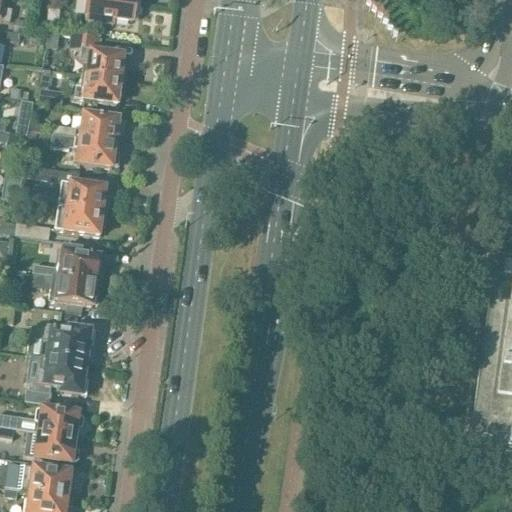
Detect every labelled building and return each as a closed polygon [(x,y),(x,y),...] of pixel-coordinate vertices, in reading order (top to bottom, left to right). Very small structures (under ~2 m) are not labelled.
[(0,0),(0,23),(9,25),(11,13),(0,10),(0,0)] [(87,0),(85,19),(88,19),(87,25),(102,27),(103,22),(132,26),(132,23),(136,19),(137,11),(134,7),(135,4),(133,4),(133,0),(87,0)] [(33,23),(32,33),(45,34),(46,24),(33,23)] [(22,36),(24,26),(14,24),(12,34),(22,36)] [(8,35),(6,45),(19,47),(21,37),(8,35)] [(86,80),(123,86),(125,72),(122,72),(122,69),(123,60),(98,57),(99,44),(72,40),(70,54),(81,56),(79,67),(88,69),(86,80)] [(42,74),(37,106),(60,110),(62,95),(47,93),(50,75),(42,74)] [(123,86),(86,80),(85,92),(75,91),(74,103),(116,109),(117,101),(118,101),(118,99),(121,99),(123,86)] [(0,101),(20,104),(21,96),(0,91),(0,101)] [(32,107),(21,105),(15,137),(26,139),(32,107)] [(65,132),(64,141),(114,148),(116,138),(122,139),(124,127),(118,126),(118,124),(116,123),(117,117),(84,112),(81,134),(65,132)] [(30,135),(41,137),(42,128),(31,127),(30,135)] [(114,148),(64,141),(52,140),(50,154),(69,156),(70,152),(78,153),(76,168),(111,173),(111,171),(117,171),(118,159),(113,158),(114,148)] [(37,163),(25,161),(24,170),(36,172),(37,163)] [(23,173),(6,171),(2,203),(18,206),(23,173)] [(67,200),(65,213),(105,219),(107,204),(103,203),(105,192),(78,189),(79,178),(37,172),(36,184),(60,187),(59,199),(67,200)] [(105,219),(65,213),(64,223),(55,222),(54,235),(98,241),(99,231),(103,231),(105,219)] [(0,233),(0,236),(14,239),(15,227),(1,225),(0,233)] [(47,244),(49,232),(16,227),(14,239),(47,244)] [(32,279),(36,280),(95,288),(97,277),(101,277),(102,266),(99,265),(99,262),(80,259),(81,255),(62,252),(59,270),(55,269),(54,272),(34,269),(32,279)] [(511,269),(495,267),(469,441),(509,447),(508,452),(511,452),(511,269)] [(81,321),(83,310),(92,311),(92,309),(96,310),(97,298),(94,298),(95,288),(36,280),(32,279),(30,292),(47,294),(43,316),(59,318),(74,320),(81,321)] [(0,309),(0,326),(12,328),(15,311),(0,309)] [(45,346),(43,363),(84,369),(87,350),(92,351),(94,336),(72,333),(74,320),(59,318),(43,316),(33,314),(29,343),(45,346)] [(82,386),(84,369),(43,363),(41,377),(35,376),(34,389),(61,393),(60,397),(85,401),(87,386),(82,386)] [(24,406),(49,410),(50,397),(26,394),(24,406)] [(38,428),(36,438),(74,444),(76,433),(79,433),(82,432),(83,424),(81,421),(77,421),(78,418),(41,413),(40,414),(32,413),(30,427),(38,428)] [(26,437),(36,438),(38,428),(30,427),(20,426),(20,424),(0,420),(0,432),(13,434),(26,437)] [(0,441),(12,443),(13,434),(0,432),(0,441)] [(73,454),(74,444),(36,438),(26,437),(23,462),(70,468),(71,466),(74,466),(77,465),(78,457),(77,455),(73,454)] [(17,495),(29,497),(66,502),(68,491),(73,492),(75,479),(69,479),(70,476),(20,469),(16,495),(17,495)] [(3,501),(16,503),(17,495),(16,495),(4,493),(3,501)] [(64,511),(66,502),(29,497),(26,511),(64,511)]
